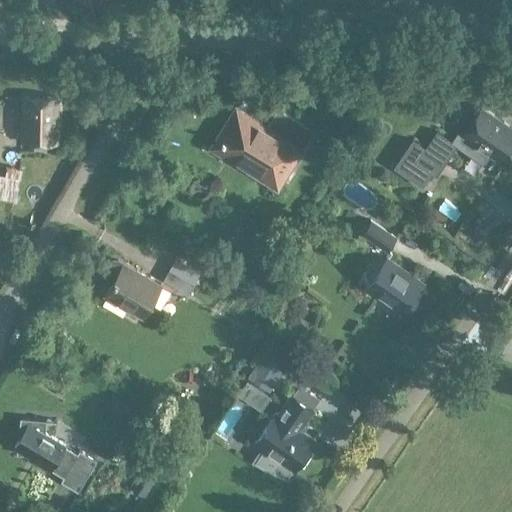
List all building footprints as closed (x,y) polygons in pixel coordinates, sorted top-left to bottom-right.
[(58,142),(58,96),(22,95),(22,141),(58,142)] [(278,187),(313,130),(279,109),(264,133),(254,127),(259,120),(237,106),(212,146),(278,187)] [(505,163),(511,153),(511,127),(483,107),(464,135),(505,163)] [(437,176),(458,145),(437,131),(425,147),(412,139),(393,167),(422,187),(431,173),(437,176)] [(0,187),(0,206),(20,207),(21,188),(0,187)] [(376,216),(387,223),(394,213),(383,206),(376,216)] [(362,234),(387,252),(397,237),(372,219),(362,234)] [(163,279),(187,294),(200,273),(175,258),(163,279)] [(404,311),(424,282),(388,258),(368,287),(404,311)] [(144,315),(161,284),(137,270),(119,260),(114,260),(110,262),(107,268),(107,272),(109,277),(114,280),(106,293),(144,315)] [(254,361),(243,377),(246,379),(269,393),(293,358),(285,352),(268,341),(254,361)] [(262,452),(256,461),(271,470),(279,459),(294,470),(295,469),(315,439),(300,429),(314,408),(313,408),(293,393),(292,393),(278,414),(277,413),(256,442),(265,448),(262,452)] [(77,491),(96,460),(79,450),(77,453),(64,446),(64,444),(45,432),(46,420),(21,417),(19,443),(16,446),(37,459),(36,461),(49,469),(50,468),(63,476),(60,481),(77,491)] [(161,471),(147,462),(130,486),(144,495),(161,471)]
